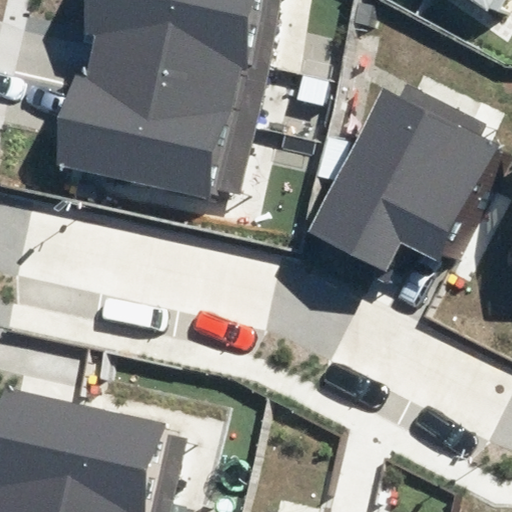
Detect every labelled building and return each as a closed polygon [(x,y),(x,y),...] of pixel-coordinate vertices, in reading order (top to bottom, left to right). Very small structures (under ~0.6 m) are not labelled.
[(122,0),(83,161),(236,199),(285,0),(122,0)] [(511,0),(491,0),(511,13),(511,0)] [(390,88),(319,234),(394,270),(406,245),(447,265),(506,144),(390,88)] [(239,228),(98,171),(74,234),(111,250),(90,297),(149,324),(128,369),(168,386),(239,228)] [(333,374),(276,364),(263,443),(321,453),(333,374)] [(177,511),(196,422),(35,389),(9,511),(177,511)]
